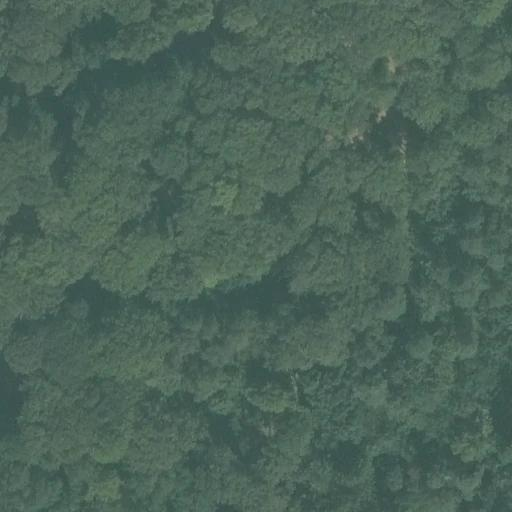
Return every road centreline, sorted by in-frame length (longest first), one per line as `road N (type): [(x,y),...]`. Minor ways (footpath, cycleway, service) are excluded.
road 1 (track): [(17,46),(100,99),(430,349),(511,400)]
road 2 (track): [(233,511),(250,423),(418,155),(434,104),(438,0)]
